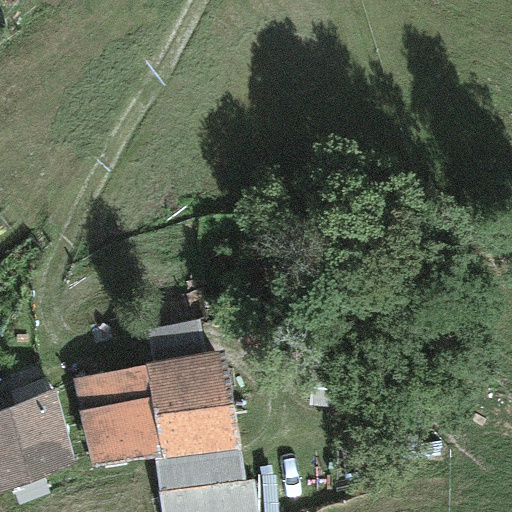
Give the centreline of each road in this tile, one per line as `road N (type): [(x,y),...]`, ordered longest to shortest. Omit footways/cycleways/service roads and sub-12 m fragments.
road 1 (unknown): [(511,417),(204,436),(140,432),(102,421),(68,398),(48,323)]
road 2 (track): [(198,0),(48,280),(48,323),(72,345)]
